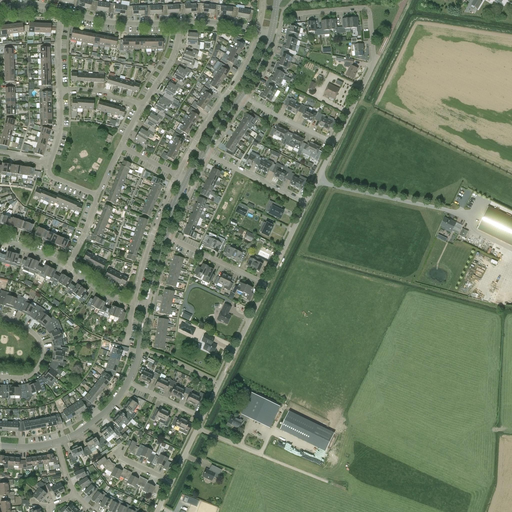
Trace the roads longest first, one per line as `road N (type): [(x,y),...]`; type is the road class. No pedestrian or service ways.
road 1 (residential): [(335,144),(374,62),(369,13),(290,14)]
road 2 (residential): [(175,175),(258,30)]
road 3 (track): [(196,429),(345,489)]
road 4 (residential): [(133,303),(175,175)]
